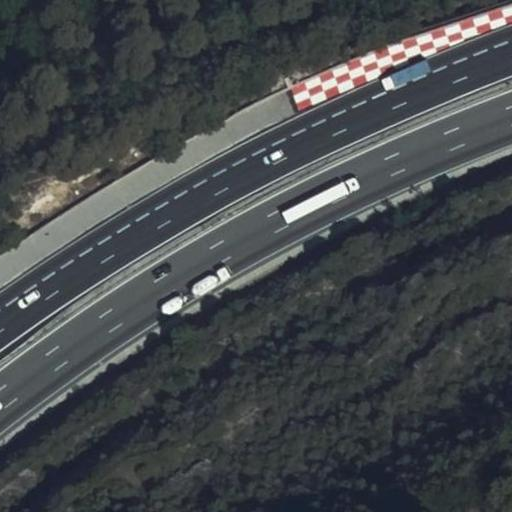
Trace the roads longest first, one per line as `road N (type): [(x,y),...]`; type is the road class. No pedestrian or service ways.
road 1 (motorway): [(0,399),(169,281),(313,202),(511,115)]
road 2 (motorway): [(511,52),(341,121),(136,233),(0,324)]
